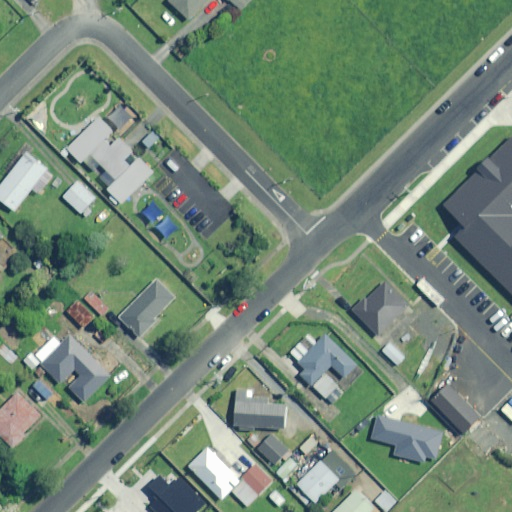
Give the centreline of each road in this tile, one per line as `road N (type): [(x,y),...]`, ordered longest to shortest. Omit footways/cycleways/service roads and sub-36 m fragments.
road 1 (residential): [(0,92),(63,29),(82,22),(104,30),(316,244)]
road 2 (residential): [(46,511),(316,244)]
road 3 (residential): [(316,244),(511,54)]
